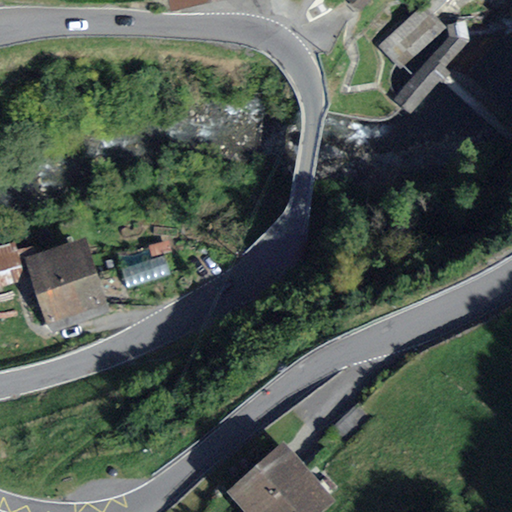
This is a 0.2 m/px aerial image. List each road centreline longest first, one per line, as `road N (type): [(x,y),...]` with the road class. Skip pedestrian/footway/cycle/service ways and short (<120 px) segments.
road 1 (tertiary): [(123,511),(323,362),(511,275)]
road 2 (tertiary): [(0,27),(227,29),(264,34),(296,57)]
road 3 (tertiary): [(258,275),(124,346),(0,385)]
road 4 (tertiary): [(258,275),(286,237),(301,191),(312,107),(296,57)]
